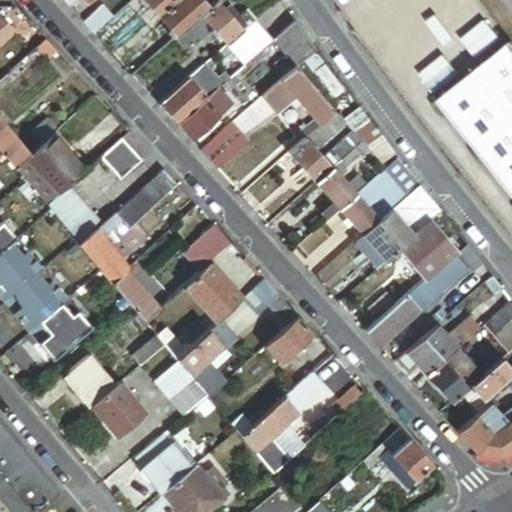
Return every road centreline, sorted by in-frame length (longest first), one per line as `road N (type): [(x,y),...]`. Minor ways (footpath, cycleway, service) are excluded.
road 1 (residential): [(501,511),(38,0)]
road 2 (unclassified): [(315,0),(511,261)]
road 3 (residential): [(0,389),(104,511)]
